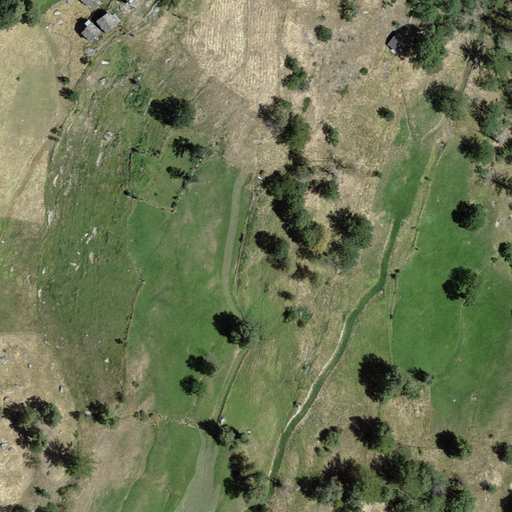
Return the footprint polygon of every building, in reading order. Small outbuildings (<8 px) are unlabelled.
[(82,0),(82,1),(95,9),(100,0),(82,0)] [(111,12),(99,21),(109,34),(121,24),(111,12)] [(91,23),(83,33),(92,41),(101,31),(91,23)] [(429,25),(412,23),(410,36),(427,38),(429,25)] [(400,33),(390,44),(400,52),(409,41),(400,33)]
